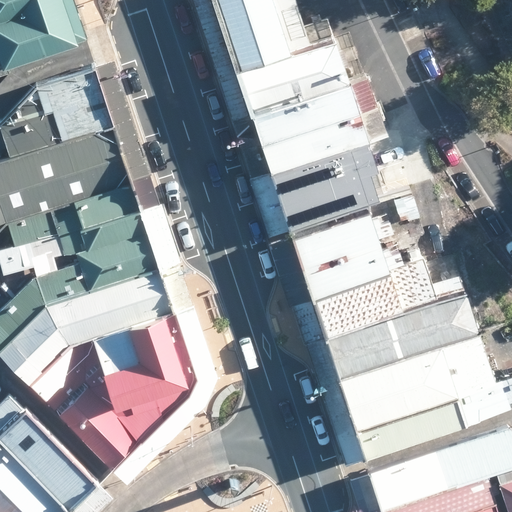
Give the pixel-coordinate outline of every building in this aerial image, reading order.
[(0,0),(0,60),(71,37),(66,22),(58,0),(0,0)] [(268,0),(215,0),(237,65),(285,51),(268,0)] [(285,51),(237,65),(250,108),(346,78),(334,36),(285,51)] [(11,244),(14,260),(32,257),(35,272),(0,306),(0,350),(113,466),(190,392),(198,374),(95,63),(34,83),(0,118),(0,126),(10,154),(0,157),(0,228),(10,219),(15,243),(11,244)] [(346,78),(250,108),(268,169),(365,139),(387,133),(377,102),(374,103),(365,72),(346,78)] [(365,139),(268,169),(287,228),(378,200),(369,171),(374,169),(365,139)] [(419,214),(412,190),(402,193),(403,197),(395,199),(400,217),(409,215),(409,217),(419,214)] [(380,234),(373,214),(370,206),(292,231),(366,455),(511,407),(511,406),(510,400),(511,398),(511,374),(498,379),(482,329),(466,283),(464,284),(460,272),(433,281),(424,253),(423,254),(390,265),(383,243),(380,234)] [(0,511),(65,511),(97,482),(9,391),(0,399),(0,511)] [(511,425),(509,421),(369,469),(383,511),(498,511),(484,471),(511,461),(511,425)] [(511,511),(511,475),(500,479),(510,511),(511,511)]
